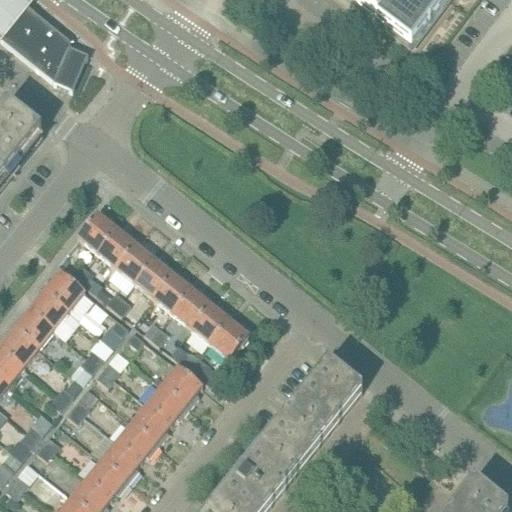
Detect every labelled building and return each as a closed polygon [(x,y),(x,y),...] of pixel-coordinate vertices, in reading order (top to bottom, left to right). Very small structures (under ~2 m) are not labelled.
[(18,0),(0,0),(0,51),(1,53),(34,12),(30,10),(18,0)] [(446,0),(348,0),(411,47),(445,1),(446,0)] [(67,44),(34,18),(26,12),(0,43),(0,44),(53,87),(53,88),(64,93),(72,97),(88,61),(77,57),(70,53),(70,51),(70,49),(70,48),(69,47),(69,46),(68,45),(67,44)] [(423,117),(431,106),(419,97),(411,108),(423,117)] [(0,119),(0,189),(42,138),(7,110),(0,119)] [(99,219),(98,218),(77,244),(96,260),(117,234),(111,229),(113,226),(101,216),(99,219)] [(123,239),(117,234),(96,260),(115,275),(138,247),(125,237),(123,239)] [(150,257),(138,247),(115,275),(134,290),(155,264),(148,259),(150,257)] [(161,269),(155,264),(134,290),(153,305),(175,277),(163,267),(161,269)] [(77,284),(86,273),(78,267),(69,278),(77,284)] [(77,284),(84,291),(93,279),(86,273),(77,284)] [(188,287),(175,277),(153,305),(171,320),(192,294),(186,289),(188,287)] [(51,283),(41,295),(78,325),(94,306),(84,298),(59,278),(54,285),(51,283)] [(199,299),(192,294),(171,320),(190,335),(213,307),(201,297),(199,299)] [(34,310),(28,316),(53,336),(66,346),(81,327),(78,325),(41,295),(31,308),(34,310)] [(114,315),(123,303),(115,297),(106,308),(114,315)] [(114,315),(122,321),(131,310),(123,303),(114,315)] [(225,317),(213,307),(190,335),(209,350),(230,324),(223,319),(225,317)] [(53,336),(28,316),(23,322),(21,321),(11,333),(38,355),(53,336)] [(236,330),(230,324),(209,350),(228,366),(249,340),(248,339),(250,337),(238,327),(236,330)] [(122,342),(128,334),(117,325),(111,332),(122,342)] [(152,345),(161,333),(153,327),(144,338),(152,345)] [(3,347),(0,351),(0,355),(23,374),(38,355),(11,333),(1,345),(3,347)] [(168,339),(161,333),(152,345),(159,351),(168,339)] [(133,338),(127,345),(138,354),(144,347),(133,338)] [(93,355),(86,363),(97,372),(104,364),(113,353),(100,343),(91,353),(93,355)] [(190,374),(199,363),(180,348),(170,360),(189,375),(190,374)] [(23,374),(0,355),(0,386),(8,393),(23,374)] [(118,356),(103,375),(114,384),(129,365),(127,364),(118,356)] [(80,370),(71,381),(82,390),(91,379),(97,372),(86,363),(80,370)] [(189,375),(197,381),(206,369),(199,363),(190,374),(189,375)] [(268,511),(362,397),(327,369),(211,511),(268,511)] [(177,373),(162,392),(189,414),(199,402),(196,400),(202,393),(177,373)] [(103,375),(96,383),(107,392),(114,384),(103,375)] [(0,402),(8,393),(0,386),(0,402)] [(67,409),(74,401),(63,392),(56,400),(67,409)] [(179,426),(189,414),(162,392),(146,410),(171,431),(176,424),(179,426)] [(98,402),(88,394),(79,405),(89,413),(98,402)] [(67,409),(56,400),(50,408),(61,417),(67,409)] [(72,412),(84,421),(90,414),(89,413),(79,405),(72,412)] [(146,410),(131,429),(159,451),(169,439),(166,437),(171,431),(146,410)] [(72,412),(66,421),(77,430),(84,421),(72,412)] [(149,463),(159,451),(131,429),(116,448),(141,468),(146,461),(149,463)] [(32,430),(26,438),(37,447),(44,439),(32,430)] [(37,447),(26,438),(20,445),(31,454),(37,447)] [(42,449),(54,459),(59,451),(48,442),(42,449)] [(18,444),(9,455),(10,456),(22,466),(31,454),(20,445),(18,444)] [(136,474),(141,468),(116,448),(101,466),(129,488),(138,476),(136,474)] [(47,467),(54,459),(42,449),(35,458),(47,467)] [(101,466),(86,485),(111,505),(116,499),(119,501),(129,488),(101,466)] [(2,467),(0,469),(0,478),(7,484),(13,477),(2,467)] [(12,487),(23,496),(29,489),(17,480),(12,487)] [(106,511),(111,505),(86,485),(71,504),(81,511),(106,511)] [(12,487),(5,495),(16,504),(23,496),(12,487)] [(504,511),(474,487),(453,511),(504,511)]
